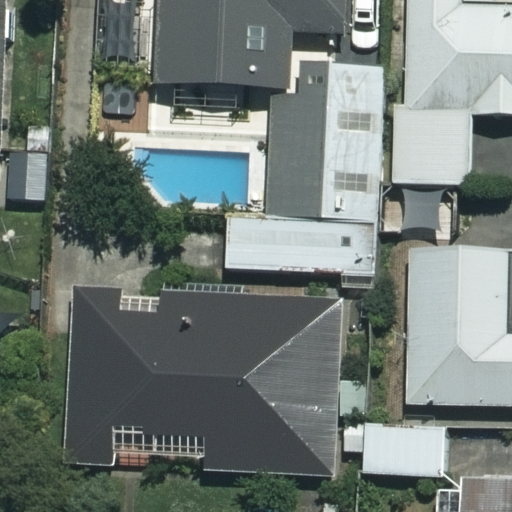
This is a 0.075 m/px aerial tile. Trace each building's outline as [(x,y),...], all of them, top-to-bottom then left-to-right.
[(362,0),(158,0),(156,97),(287,100),(288,42),(362,44),(362,0)] [(462,0),(409,0),(411,114),(396,115),(397,196),(473,195),(473,128),(511,127),(511,20),(463,22),(462,0)] [(383,77),(303,74),(302,108),(274,107),(270,225),(230,223),(229,277),(364,281),(366,230),(379,230),(383,77)] [(508,259),(411,257),(409,412),(511,414),(511,348),(506,348),(508,259)] [(237,294),(162,293),(162,304),(71,302),(68,464),(207,467),(207,481),(334,484),(338,309),(237,307),(237,294)] [(446,436),(366,438),(367,485),(447,483),(446,436)] [(511,511),(511,494),(436,491),(435,511),(511,511)]
